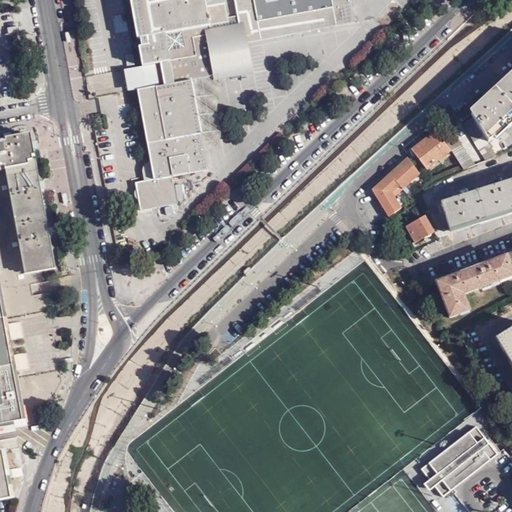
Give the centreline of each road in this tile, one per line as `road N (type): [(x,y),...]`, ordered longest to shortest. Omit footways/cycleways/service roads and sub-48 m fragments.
road 1 (tertiary): [(471,0),(146,313)]
road 2 (residential): [(511,48),(343,204),(361,230)]
road 3 (tertiary): [(65,103),(96,285)]
road 4 (tertiary): [(82,396),(50,455),(32,511)]
